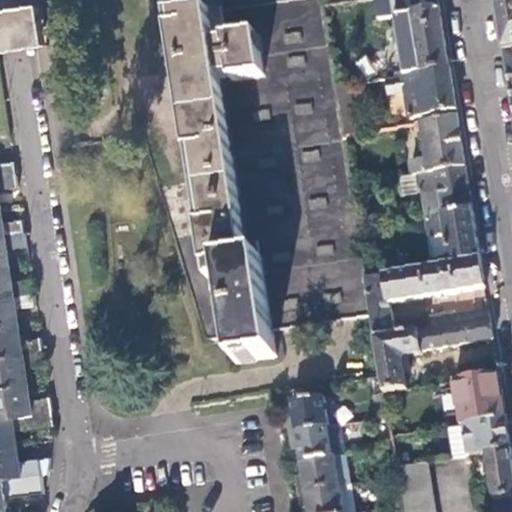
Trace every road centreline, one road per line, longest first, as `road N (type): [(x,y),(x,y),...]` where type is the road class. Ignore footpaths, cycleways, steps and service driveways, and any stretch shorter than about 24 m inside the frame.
road 1 (residential): [(12,0),(80,458)]
road 2 (residential): [(473,0),(511,229)]
road 3 (residential): [(80,458),(213,442),(229,481),(224,507)]
